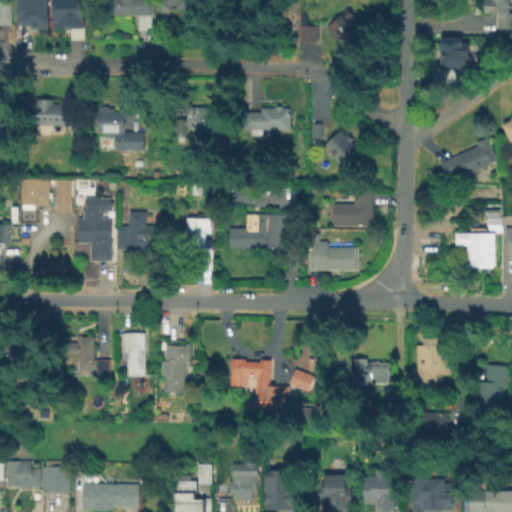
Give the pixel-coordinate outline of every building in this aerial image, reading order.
[(12,0),(12,25),(0,25),(0,0),(12,0)] [(19,0),(50,0),(50,29),(33,29),(34,26),(19,26),(19,0)] [(55,0),(86,0),(86,28),(72,28),(72,30),(55,30),(55,0)] [(150,0),(150,31),(135,30),(135,16),(102,15),(102,0),(150,0)] [(157,10),(157,0),(190,0),(190,8),(170,8),(169,11),(157,10)] [(230,20),(230,0),(260,0),(260,20),(230,20)] [(511,38),(495,38),(495,13),(480,13),(480,0),(511,0),(511,1),(505,1),(505,14),(511,14),(511,38)] [(322,27),(343,9),(361,30),(339,48),(322,27)] [(314,42),(296,42),(296,27),(314,27),(314,42)] [(443,52),(440,52),(440,48),(442,48),(442,38),(463,38),(463,50),(470,50),(470,68),(441,68),(441,56),(443,56),(443,52)] [(66,125),(36,125),(36,105),(66,105),(66,125)] [(142,150),(113,150),(113,140),(104,140),(104,133),(94,133),(95,106),(114,107),(114,112),(124,112),(123,132),(143,133),(142,150)] [(217,134),(184,133),(184,137),(172,137),(172,120),(185,120),(185,108),(218,108),(217,134)] [(287,131),(236,131),(236,114),(258,114),(258,108),(288,108),(287,131)] [(511,145),(509,147),(499,127),(509,122),(507,119),(511,116),(511,145)] [(308,125),(319,125),(319,139),(308,139),(308,125)] [(319,148),(336,132),(356,151),(339,168),(319,148)] [(463,178),(461,174),(445,182),(438,165),(475,148),(473,144),(485,139),(496,163),(463,178)] [(48,203),(20,203),(20,177),(73,177),(73,195),(70,195),(70,210),(56,210),(56,185),(48,185),(48,203)] [(203,185),(202,194),(194,194),(194,184),(203,185)] [(252,202),(234,202),(234,186),(251,186),(252,202)] [(369,229),(330,229),(330,203),(351,204),(351,189),(370,189),(369,229)] [(110,259),(90,259),(90,240),(77,240),(77,215),(82,215),(82,196),(109,195),(109,209),(101,209),(101,216),(110,216),(110,259)] [(159,250),(141,250),(141,254),(126,254),(126,248),(115,247),(116,223),(126,223),(127,208),(145,209),(144,223),(160,223),(159,250)] [(281,247),(226,245),(227,225),(245,226),(245,211),(282,212),(281,247)] [(212,281),(201,280),(202,254),(185,253),(186,215),(206,216),(206,232),(214,232),(212,281)] [(8,241),(0,241),(0,221),(8,221),(8,241)] [(492,268),(463,268),(463,251),(453,251),(453,235),(486,235),(486,226),(500,226),(500,235),(492,235),(492,268)] [(355,271),(307,271),(307,243),(325,243),(325,249),(355,249),(355,271)] [(143,373),(125,373),(125,348),(120,348),(120,331),(143,331),(143,373)] [(108,357),(108,372),(94,372),(94,366),(76,366),(76,369),(58,369),(58,332),(95,332),(95,357),(108,357)] [(21,363),(0,363),(0,336),(21,336),(21,363)] [(414,392),(413,346),(419,346),(419,338),(445,338),(445,375),(435,375),(435,391),(414,392)] [(182,391),(158,390),(158,358),(163,358),(163,342),(188,343),(188,363),(183,363),(182,391)] [(287,409),(252,408),(253,377),(246,377),(246,386),(227,386),(228,356),(243,356),(243,360),(258,360),(258,357),(269,357),(268,384),(288,385),(287,409)] [(314,368),(306,368),(306,357),(314,357),(314,368)] [(386,384),(348,385),(347,359),(364,358),(364,363),(386,363),(386,384)] [(502,409),(469,407),(470,381),(483,382),(485,365),(505,366),(502,409)] [(307,389),(287,381),(293,366),(313,374),(307,389)] [(311,418),(300,418),(300,406),(311,406),(311,418)] [(412,414),(446,414),(446,422),(461,422),(461,445),(412,444),(412,414)] [(251,497),(228,497),(228,479),(232,479),(231,462),(242,462),(242,457),(257,457),(257,488),(251,489),(251,497)] [(67,490),(40,490),(40,484),(28,484),(28,487),(19,487),(19,484),(5,484),(4,459),(37,458),(37,464),(67,464),(67,490)] [(210,482),(196,482),(196,462),(210,462),(210,482)] [(392,510),(374,510),(374,502),(362,501),(362,474),(374,474),(374,467),(385,467),(385,473),(393,473),(392,510)] [(263,508),(263,468),(295,468),(295,508),(263,508)] [(201,511),(178,511),(171,511),(172,490),(174,490),(174,479),(177,479),(177,472),(189,472),(189,478),(194,478),(194,496),(201,496),(201,511)] [(350,510),(318,510),(318,483),(322,483),(322,472),(345,472),(345,480),(350,480),(350,510)] [(137,504),(112,504),(112,509),(82,509),(81,482),(103,482),(103,475),(115,475),(115,482),(137,482),(137,504)] [(450,508),(421,508),(421,511),(409,511),(410,475),(443,475),(443,479),(455,479),(455,494),(451,494),(450,508)] [(511,510),(467,510),(467,489),(511,489),(511,510)]
